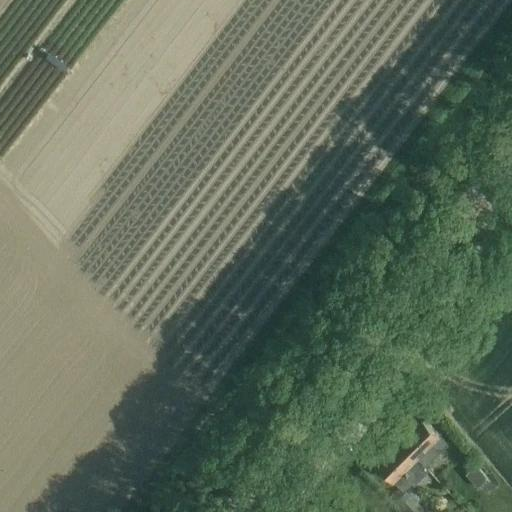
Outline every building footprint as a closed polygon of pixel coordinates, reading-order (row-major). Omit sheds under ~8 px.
[(424,419),(400,442),(416,458),(424,465),(437,450),(444,444),(437,437),(439,435),(424,419)] [(400,442),(377,465),(393,481),(394,480),(401,488),(404,490),(409,484),(412,481),(415,484),(428,471),(423,465),(424,465),(416,458),(400,442)] [(472,461),(465,469),(468,472),(476,465),(472,461)] [(468,472),(466,474),(479,489),(480,488),(489,480),(476,465),(468,472)] [(489,480),(480,488),(486,494),(495,486),(489,480)] [(406,490),(396,500),(406,511),(416,501),(406,490)]
